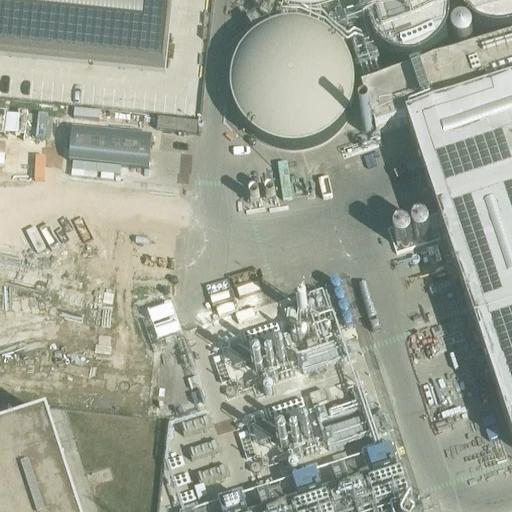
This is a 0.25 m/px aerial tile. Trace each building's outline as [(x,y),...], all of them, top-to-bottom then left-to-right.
[(0,0),(0,56),(165,74),(172,0),(0,0)] [(279,0),(285,3),(295,7),(305,9),(315,9),(326,7),(335,3),(340,0),(279,0)] [(377,20),(376,28),(377,35),(379,42),(382,49),(387,55),(392,60),(398,64),(405,66),(413,68),(420,68),(427,66),(434,64),(440,60),(446,55),(450,49),(454,42),(456,35),(456,28),(456,20),(454,13),(450,7),(446,1),(444,0),(387,0),(387,1),(382,7),(379,13),(377,20)] [(511,0),(457,0),(458,2),(458,9),(460,16),(464,23),(468,29),(474,34),(480,38),(487,40),(494,42),(501,42),(509,40),(511,39),(511,0)] [(241,80),(240,90),(241,101),(244,110),(248,120),(255,128),(262,135),(271,140),(281,144),(291,146),(301,146),(311,144),(321,140),(330,135),(337,128),(344,120),(348,110),(351,101),(352,90),(351,80),(348,70),(344,61),(337,53),(330,46),(321,40),(311,36),(301,35),(291,34),(281,36),(271,40),(262,46),(255,53),(248,61),(244,70),(241,80)] [(511,68),(387,109),(494,435),(511,429),(511,68)] [(71,511),(44,426),(0,440),(0,511),(71,511)]
